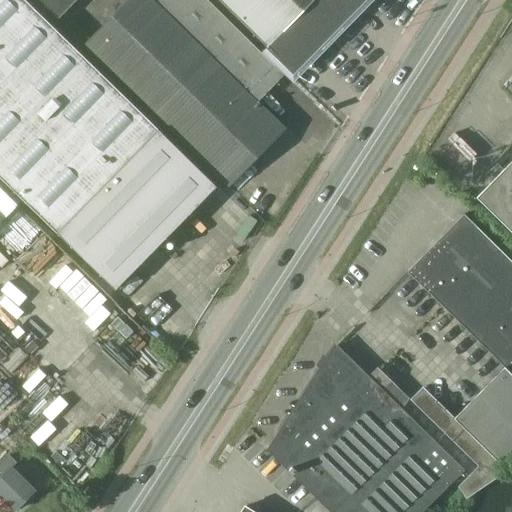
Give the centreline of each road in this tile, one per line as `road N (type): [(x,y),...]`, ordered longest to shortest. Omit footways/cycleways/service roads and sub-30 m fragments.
road 1 (tertiary): [(142,511),(474,0)]
road 2 (tertiary): [(450,0),(118,511)]
